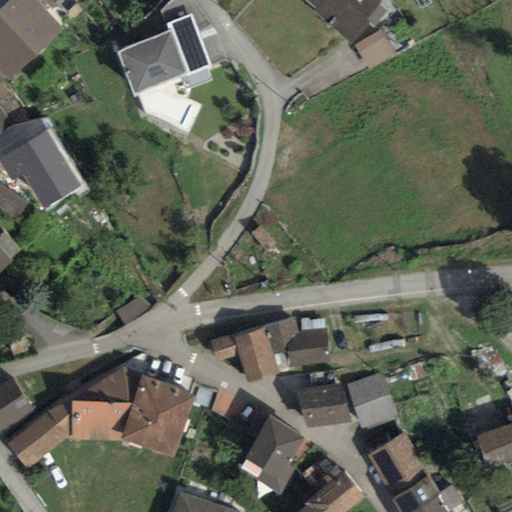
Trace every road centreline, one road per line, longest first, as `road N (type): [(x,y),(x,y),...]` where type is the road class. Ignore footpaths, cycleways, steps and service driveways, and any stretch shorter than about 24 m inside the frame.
road 1 (residential): [(203,0),(261,75),(272,129),(255,199),(162,320)]
road 2 (residential): [(162,320),(511,277)]
road 3 (residential): [(135,330),(281,423),(359,482),(378,511)]
